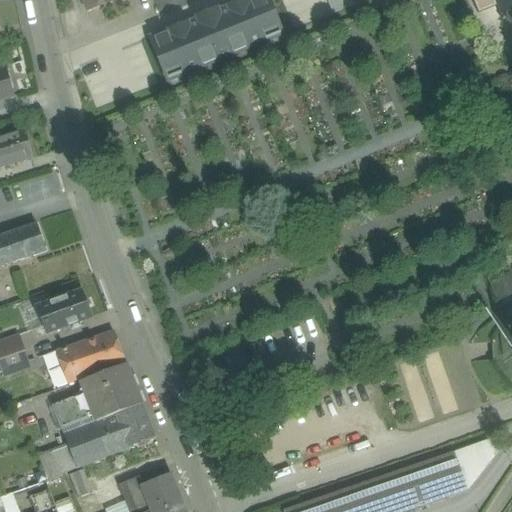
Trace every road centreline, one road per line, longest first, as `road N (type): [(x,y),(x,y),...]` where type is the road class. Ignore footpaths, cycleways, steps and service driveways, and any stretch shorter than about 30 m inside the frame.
road 1 (secondary): [(207,511),(107,255),(37,0)]
road 2 (residential): [(221,511),(511,409)]
